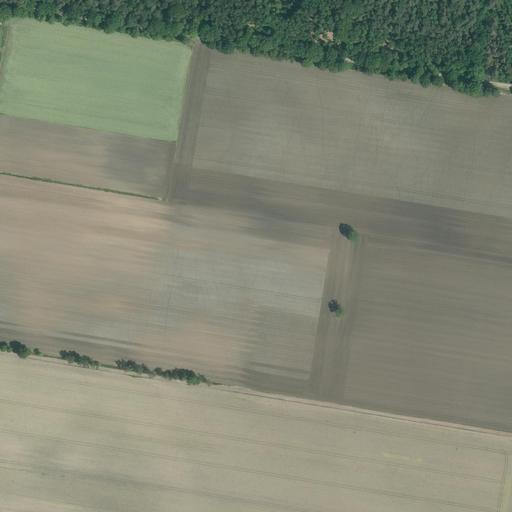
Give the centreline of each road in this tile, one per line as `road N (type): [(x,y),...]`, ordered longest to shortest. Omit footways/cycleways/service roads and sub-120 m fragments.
road 1 (track): [(0,352),(511,434)]
road 2 (track): [(0,5),(511,87)]
